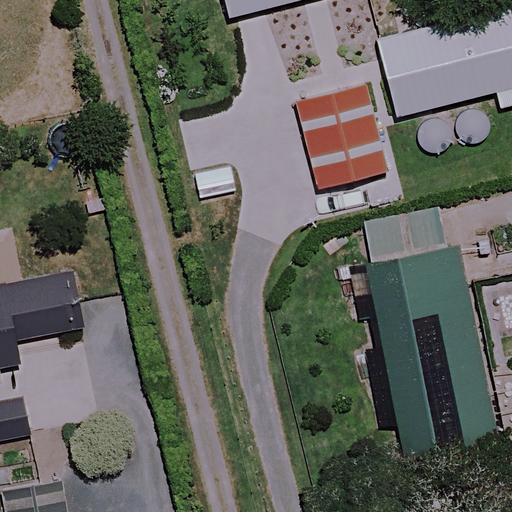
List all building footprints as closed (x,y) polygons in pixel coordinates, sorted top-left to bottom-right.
[(494,447),(461,251),(366,267),(399,463),(494,447)] [(0,286),(0,371),(20,369),(16,341),(69,333),(60,277),(0,286)] [(140,378),(130,331),(104,337),(114,383),(140,378)] [(0,441),(26,437),(19,400),(0,402),(0,441)] [(69,511),(65,482),(2,492),(4,511),(69,511)]
